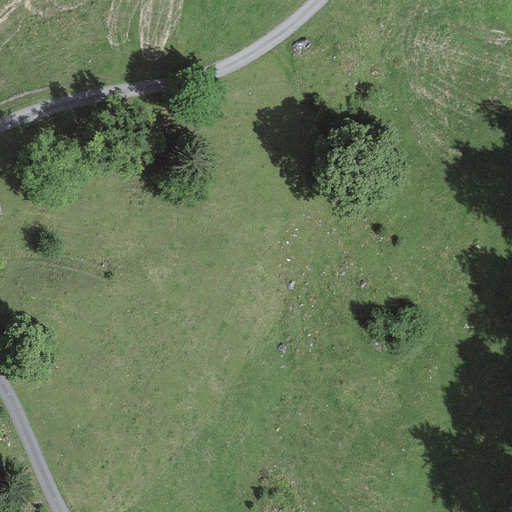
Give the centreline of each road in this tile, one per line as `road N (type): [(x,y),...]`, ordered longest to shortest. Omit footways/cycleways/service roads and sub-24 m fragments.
road 1 (track): [(0,129),(195,80),(322,0)]
road 2 (track): [(66,511),(0,391)]
